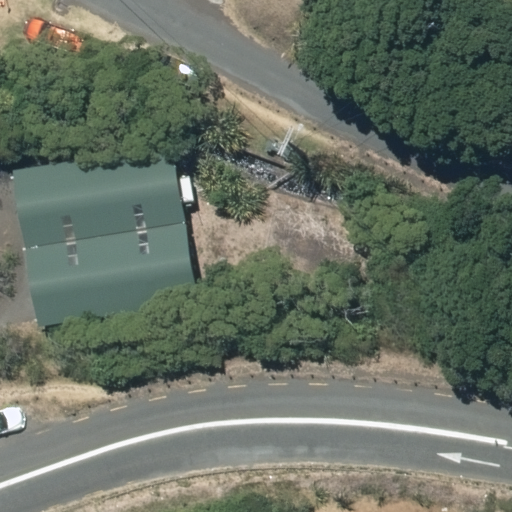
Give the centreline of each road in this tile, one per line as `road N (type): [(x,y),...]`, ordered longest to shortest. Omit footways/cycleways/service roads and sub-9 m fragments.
road 1 (residential): [(0,484),(219,428),(310,423),(511,454)]
road 2 (residential): [(511,185),(136,0)]
